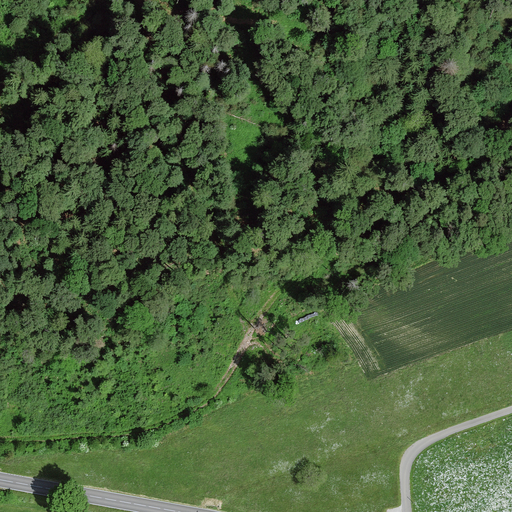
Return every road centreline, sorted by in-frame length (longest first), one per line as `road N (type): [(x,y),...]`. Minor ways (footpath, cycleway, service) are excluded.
road 1 (track): [(0,439),(133,431),(200,405),(293,277),(471,154),(511,110)]
road 2 (secondary): [(0,478),(185,511)]
road 3 (residential): [(406,511),(410,452),(511,409)]
